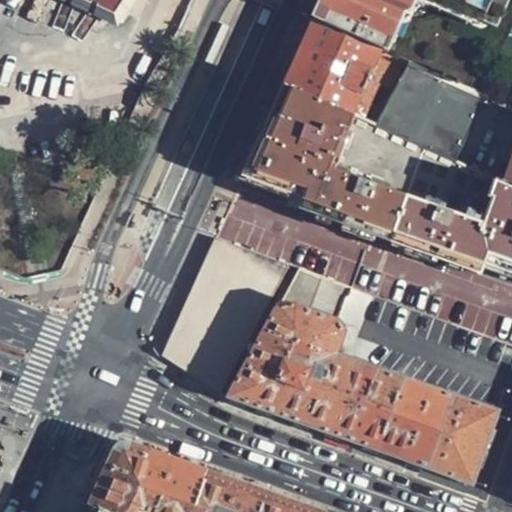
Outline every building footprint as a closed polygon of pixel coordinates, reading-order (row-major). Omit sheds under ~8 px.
[(329,0),(321,18),(317,16),(315,19),(382,50),(398,14),(403,0),(443,0),(475,14),(493,22),(502,0),(329,0)] [(329,0),(324,0),(317,16),(321,18),(329,0)] [(443,0),(403,0),(398,14),(404,13),(410,0),(428,0),(470,18),(475,14),(443,0)] [(382,50),(315,19),(301,51),(285,85),(353,116),(382,50)] [(379,128),(452,161),(482,97),(408,63),(379,128)] [(353,116),(285,85),(243,177),(295,196),(378,226),(453,253),(508,273),(511,274),(511,188),(502,184),(452,161),(379,128),(353,116)] [(511,155),(502,184),(511,188),(511,155)] [(224,390),(292,263),(217,235),(164,350),(224,390)] [(297,265),(235,399),(312,426),(413,462),(473,483),(498,414),(337,353),(344,332),(340,322),(353,286),(297,265)] [(194,511),(208,474),(134,448),(124,450),(119,453),(115,457),(106,479),(94,507),(104,511),(152,511),(153,509),(160,511),(194,511)] [(237,484),(208,474),(194,511),(261,511),(268,495),(237,484)] [(315,511),(297,505),(268,495),(261,511),(315,511)]
